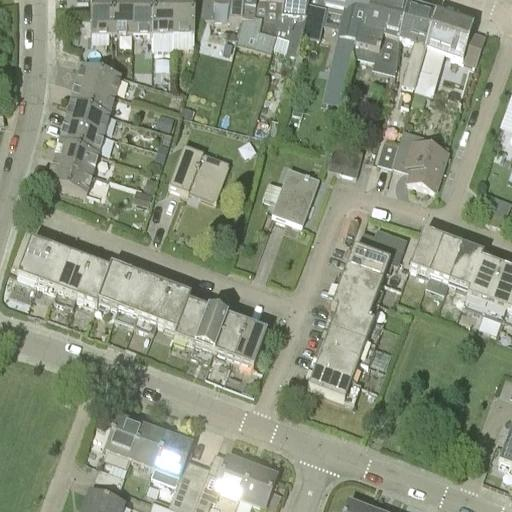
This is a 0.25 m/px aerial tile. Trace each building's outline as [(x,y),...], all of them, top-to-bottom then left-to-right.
[(90,40),(111,40),(111,0),(90,0),(90,40)] [(111,40),(131,40),(131,0),(111,0),(111,40)] [(131,40),(152,40),(151,0),(131,0),(131,40)] [(152,56),(172,56),(172,0),(151,0),(152,40),(152,56)] [(193,55),(193,40),(193,23),(193,0),(172,0),(172,56),(172,55),(193,55)] [(240,25),(243,0),(213,0),(213,1),(193,0),(193,23),(212,23),(240,25)] [(275,44),(283,0),(243,0),(240,25),(241,25),(238,35),(250,38),(253,25),(261,26),(258,39),(275,44)] [(300,44),(309,0),(283,0),(275,44),(276,44),(277,43),(288,46),(285,58),(296,60),(300,44)] [(362,33),(371,1),(367,0),(309,0),(300,44),(318,48),(325,17),(343,22),(330,76),(347,79),(350,63),(359,32),(362,33)] [(359,32),(350,63),(373,69),(371,76),(392,82),(396,68),(399,47),(407,10),(371,1),(362,33),(359,32)] [(412,98),(434,18),(407,10),(399,47),(413,51),(399,100),(403,101),(400,112),(407,114),(409,110),(412,98)] [(412,98),(425,102),(430,103),(442,60),(475,72),(484,43),(469,38),(472,30),(434,18),(412,98)] [(302,62),(296,60),(294,71),(300,73),(302,63),(302,62)] [(75,92),(113,102),(119,82),(81,71),(75,92)] [(108,122),(113,102),(75,92),(70,111),(108,122)] [(422,114),(425,102),(412,98),(409,110),(422,114)] [(102,142),(108,122),(70,111),(64,131),(102,142)] [(180,111),(178,121),(191,124),(194,115),(180,111)] [(169,137),(173,123),(159,119),(155,133),(169,137)] [(269,126),(265,143),(272,145),(277,127),(269,126)] [(97,161),(102,142),(64,131),(59,150),(97,161)] [(434,198),(446,159),(421,151),(424,144),(402,137),(397,152),(391,175),(409,181),(406,189),(434,198)] [(355,184),(362,158),(348,154),(349,151),(329,146),(323,175),(355,184)] [(376,170),(391,175),(397,152),(383,148),(376,170)] [(158,149),(156,157),(165,160),(167,151),(158,149)] [(91,180),(97,161),(59,150),(53,169),(91,180)] [(213,207),(215,208),(228,175),(201,164),(203,161),(183,153),(167,193),(187,200),(188,197),(213,206),(213,207)] [(156,157),(154,165),(162,168),(165,160),(156,157)] [(85,201),(91,180),(53,169),(47,190),(85,201)] [(301,232),(318,187),(287,176),(270,221),(301,232)] [(147,183),(142,196),(152,200),(156,186),(147,183)] [(248,191),(234,187),(230,200),(244,205),(248,191)] [(135,196),(131,208),(148,213),(151,200),(135,196)] [(482,216),(511,222),(511,216),(511,206),(486,200),(482,216)] [(508,228),(492,221),(488,231),(504,237),(508,228)] [(382,288),(389,269),(397,272),(406,246),(376,235),(373,243),(363,239),(357,256),(352,255),(345,274),(382,288)] [(428,282),(441,246),(422,239),(408,275),(428,282)] [(448,290),(461,254),(441,246),(428,282),(448,290)] [(37,291),(50,255),(29,247),(16,284),(37,291)] [(479,267),(481,261),(461,254),(448,290),(468,297),(479,267)] [(56,298),(69,262),(50,255),(37,291),(56,298)] [(89,269),(69,262),(56,298),(52,308),(72,315),(76,306),(89,269)] [(482,321),(499,274),(479,267),(468,297),(462,313),(482,321)] [(97,310),(110,273),(109,272),(108,276),(89,269),(76,306),(96,313),(97,310)] [(116,317),(130,280),(110,273),(97,310),(116,317)] [(374,308),(382,288),(345,274),(338,294),(374,308)] [(501,328),(511,299),(511,278),(499,274),(482,321),(501,328)] [(149,287),(130,280),(116,317),(113,326),(133,333),(149,287)] [(12,284),(5,306),(29,313),(36,292),(12,284)] [(156,331),(169,295),(149,287),(133,333),(153,340),(156,331)] [(368,326),(374,308),(338,294),(330,314),(381,333),(382,333),(372,329),(373,328),(368,326)] [(173,346),(187,309),(189,302),(169,295),(156,331),(174,338),(172,346),(173,346)] [(511,331),(511,299),(501,328),(511,331)] [(193,353),(206,317),(187,309),(173,346),(193,353)] [(374,353),(381,333),(330,314),(330,315),(335,317),(328,336),(374,353)] [(212,361),(226,324),(206,317),(193,353),(212,361)] [(232,368),(245,331),(226,324),(212,361),(232,368)] [(252,375),(266,339),(245,331),(232,368),(252,375)] [(367,373),(374,353),(328,336),(321,357),(357,370),(367,373)] [(350,389),(357,370),(321,357),(314,376),(350,389)] [(343,409),(350,389),(314,376),(306,396),(343,409)] [(253,393),(242,389),(239,397),(250,401),(253,393)] [(103,436),(109,422),(99,418),(93,432),(103,436)] [(129,466),(142,433),(117,424),(105,457),(129,466)] [(153,474),(165,442),(142,433),(129,466),(153,474)] [(511,476),(511,435),(510,434),(503,453),(496,471),(511,476)] [(180,511),(197,471),(184,466),(190,451),(165,442),(153,474),(178,483),(166,511),(180,511)] [(214,461),(209,475),(194,511),(208,511),(211,507),(214,508),(218,499),(238,507),(250,474),(226,465),(214,461)] [(118,497),(123,484),(127,475),(117,471),(114,481),(98,475),(94,487),(118,497)] [(194,511),(209,475),(197,471),(180,511),(194,511)] [(252,511),(264,511),(275,483),(250,474),(238,507),(252,511)] [(84,511),(122,511),(123,511),(89,499),(84,511)]
